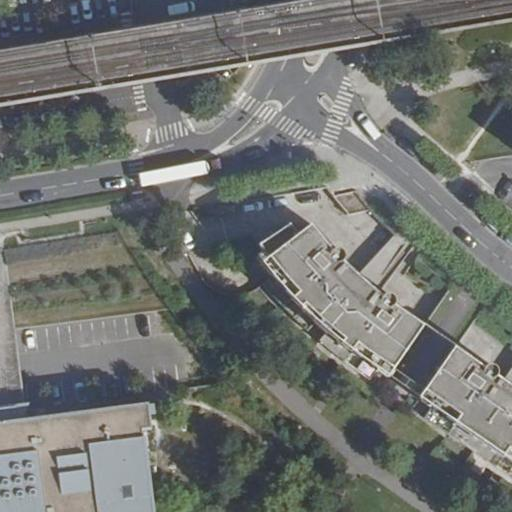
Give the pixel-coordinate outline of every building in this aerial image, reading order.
[(371,210),(358,193),(335,196),(349,214),(371,210)] [(262,251),(268,259),(299,232),(288,220),(263,240),(268,246),(262,251)] [(299,232),(268,259),(304,301),(309,297),(351,335),(348,338),(390,369),(424,321),(398,301),(396,295),(394,291),(388,289),(385,289),(380,290),(346,259),(347,255),(348,252),(345,247),(340,243),(336,243),(332,244),(311,222),(299,232)] [(511,442),(511,380),(501,372),(501,369),(500,365),(498,362),(494,360),(490,359),(486,360),(483,360),(458,344),(425,393),(506,450),(511,442)] [(0,423),(26,420),(28,409),(29,404),(2,407),(0,407),(0,423)] [(0,431),(141,414),(143,431),(152,430),(148,405),(26,420),(0,423),(0,431)] [(0,511),(153,511),(143,431),(141,414),(0,431),(0,511)]
